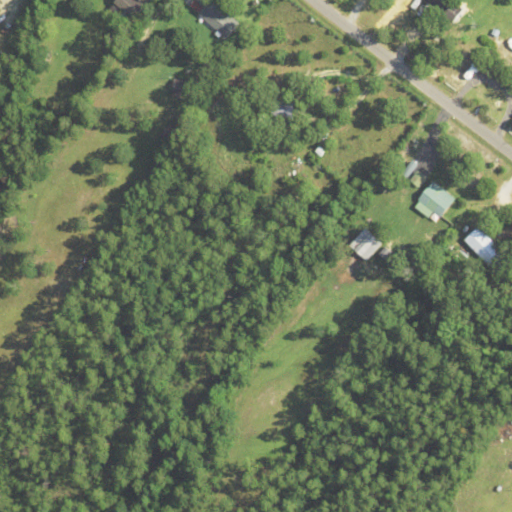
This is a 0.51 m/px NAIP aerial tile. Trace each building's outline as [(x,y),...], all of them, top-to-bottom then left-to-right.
[(120,14),(117,17),(121,20),(116,24),(113,21),(116,18),(108,9),(115,2),(114,0),(141,0),(146,5),(128,23),(120,14)] [(199,14),(210,0),(214,0),(240,22),(227,37),(199,14)] [(453,0),(425,0),(456,22),(466,9),(453,0)] [(511,64),(503,58),(506,54),(498,49),(508,34),(511,36),(511,64)] [(172,96),(173,90),(174,78),(188,79),(186,98),(172,96)] [(287,123),(287,124),(268,109),(283,90),(306,108),(292,127),(287,123)] [(174,119),(181,110),(188,117),(181,125),(174,119)] [(248,125),(253,120),(257,124),(252,129),(248,125)] [(155,131),(162,122),(172,131),(166,140),(155,131)] [(253,130),(257,126),(264,133),(260,137),(253,130)] [(262,138),(265,135),(272,142),(269,145),(262,138)] [(315,151),(319,146),(324,151),(320,155),(315,151)] [(402,172),(404,169),(406,166),(407,166),(411,161),(415,165),(406,176),(402,172)] [(410,180),(418,170),(426,177),(418,187),(410,180)] [(433,211),(429,217),(415,206),(420,201),(418,199),(432,180),(455,198),(441,217),(433,211)] [(254,192),(256,184),(262,185),(260,194),(254,192)] [(465,239),(478,226),(510,259),(497,272),(465,239)] [(369,260),(385,243),(368,227),(352,244),(369,260)] [(379,253),(385,246),(391,252),(385,259),(379,253)] [(408,261),(413,256),(422,265),(417,270),(408,261)] [(392,264),(397,257),(400,260),(395,267),(392,264)] [(464,299),(473,293),(480,306),(472,311),(464,299)]
